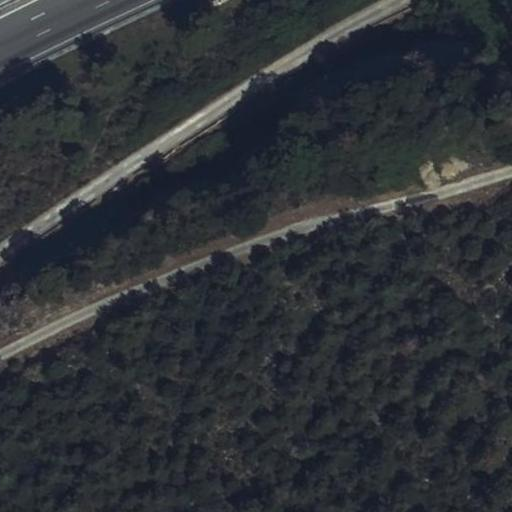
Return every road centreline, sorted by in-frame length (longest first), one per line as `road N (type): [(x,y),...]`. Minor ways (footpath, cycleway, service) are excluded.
road 1 (track): [(511,170),(289,229),(167,275),(0,354)]
road 2 (track): [(0,255),(396,0)]
